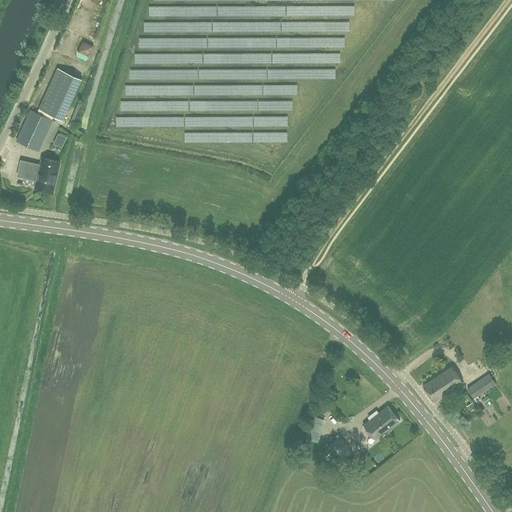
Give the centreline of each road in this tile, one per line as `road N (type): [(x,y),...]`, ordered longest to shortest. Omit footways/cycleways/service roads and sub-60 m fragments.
road 1 (secondary): [(491,511),(394,382),(289,298),(173,250),(0,221)]
road 2 (track): [(299,285),(507,0)]
road 3 (unclassified): [(0,144),(68,0)]
